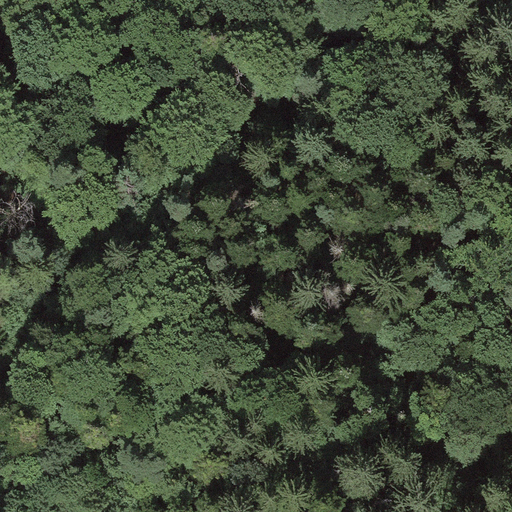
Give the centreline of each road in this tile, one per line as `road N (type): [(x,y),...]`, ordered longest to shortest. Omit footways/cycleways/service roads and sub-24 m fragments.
road 1 (track): [(0,390),(45,301),(343,40),(409,0)]
road 2 (track): [(0,494),(188,416),(257,378),(369,352),(511,383)]
